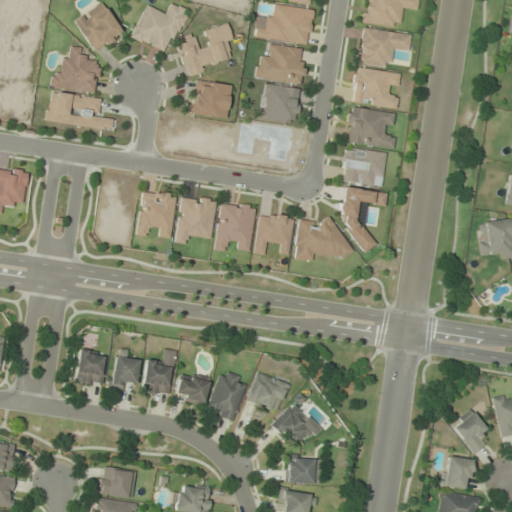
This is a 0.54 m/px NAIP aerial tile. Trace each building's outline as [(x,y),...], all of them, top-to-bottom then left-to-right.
[(416,0),(363,0),(360,23),(397,28),(399,8),(415,10),(416,0)] [(71,18),(91,53),(121,36),(101,1),(71,18)] [(129,38),(163,52),(167,43),(174,41),(182,75),(188,77),(199,75),(203,64),(228,58),(226,49),(230,39),(226,23),(201,30),(205,45),(196,48),(193,33),(176,37),(186,14),(185,10),(168,3),(164,13),(143,4),(129,38)] [(409,35),(359,27),(353,63),(387,68),(390,49),(406,51),(409,35)] [(47,86),(93,95),(99,61),(78,57),(80,48),(68,46),(66,55),(61,54),(57,76),(49,75),(47,86)] [(348,102),(394,109),(396,96),(387,95),(388,85),(397,87),(399,73),(353,67),(348,102)] [(224,119),(228,84),(192,80),(188,115),(224,119)] [(299,88),(260,83),(255,119),(294,125),(299,88)] [(99,98),(47,91),(43,122),(113,131),(114,120),(97,117),(99,98)] [(392,137),(382,135),(384,123),(393,124),(394,112),(346,107),(342,143),(391,149),(392,137)] [(370,186),(371,176),(380,177),(384,152),(342,147),(337,181),(370,186)] [(0,214),(1,206),(20,209),(26,171),(0,167),(0,214)] [(511,174),(507,174),(502,205),(511,206),(511,174)] [(134,235),(145,236),(146,228),(157,229),(156,239),(168,240),(174,194),(138,190),(134,235)] [(172,242),(185,244),(186,235),(208,238),(214,200),(179,195),(172,242)] [(211,249),(223,251),(225,242),(236,244),(235,251),(246,253),(254,206),(218,201),(211,249)] [(251,253),(261,255),(263,244),(278,246),(277,255),(286,256),(291,217),(257,213),(251,253)] [(291,259),(310,262),(312,254),(340,258),(345,225),(296,218),(291,259)] [(511,255),(511,240),(511,219),(475,221),(478,257),(511,255)] [(73,383),(99,385),(102,353),(76,351),(73,383)] [(121,391),(123,381),(132,383),(137,361),(114,355),(106,387),(121,391)] [(139,392),(165,395),(169,363),(143,359),(139,392)] [(232,420),(241,386),(234,384),(236,376),(216,370),(205,412),(232,420)] [(285,385),(255,372),(243,401),(274,413),(285,385)] [(206,383),(178,375),(172,397),(199,405),(206,383)] [(511,392),(510,393),(489,398),(498,436),(511,432),(511,392)] [(269,425),(291,446),(307,430),(300,423),(304,418),(289,404),(269,425)] [(477,434),(484,429),(469,412),(450,428),(471,454),(485,443),(477,434)] [(0,470),(8,472),(12,445),(0,443),(0,470)] [(465,490),(470,461),(444,456),(440,485),(465,490)] [(316,472),(309,472),(309,458),(283,458),(283,483),(316,483),(316,472)] [(96,494),(128,499),(132,472),(99,467),(96,494)] [(13,477),(0,475),(0,506),(9,508),(13,477)] [(183,511),(203,511),(207,489),(176,484),(172,510),(183,511)] [(274,504),(282,505),(281,511),(304,511),(305,506),(311,507),(313,494),(276,490),(274,504)] [(475,511),(477,497),(438,491),(435,511),(475,511)] [(132,511),(133,503),(93,498),(91,511),(132,511)]
